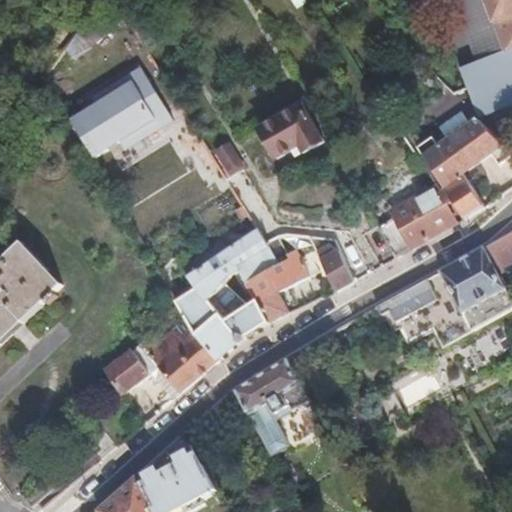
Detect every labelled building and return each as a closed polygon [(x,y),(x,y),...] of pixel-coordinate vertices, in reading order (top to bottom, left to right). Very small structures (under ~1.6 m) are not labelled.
[(311,0),(293,0),(298,8),(311,0)] [(453,0),(477,62),(506,51),(485,0),(453,0)] [(511,0),(485,0),(506,51),(477,62),(461,68),(469,89),(474,104),(480,118),(511,105),(511,0)] [(143,62),(63,108),(93,162),(123,145),(126,150),(177,121),(143,62)] [(474,104),(469,89),(457,93),(471,107),(474,104)] [(327,143),(305,104),(261,128),(279,160),(301,147),(306,154),(327,143)] [(488,209),(467,175),(494,155),(501,166),(511,156),(511,153),(468,108),(432,133),(434,137),(418,148),(444,186),(445,186),(447,189),(456,203),(467,221),(488,209)] [(242,164),(230,143),(219,150),(231,170),(242,164)] [(395,219),(383,226),(401,258),(460,225),(450,206),(456,203),(447,189),(443,191),(439,185),(391,211),(395,219)] [(261,230),(190,277),(199,289),(178,302),(193,326),(199,335),(222,362),(247,341),(273,324),(259,302),(253,306),(226,284),(232,278),(242,272),(248,283),(282,265),(269,244),(261,230)] [(511,235),(487,249),(502,276),(509,272),(507,269),(511,265),(511,235)] [(24,243),(0,265),(0,349),(66,286),(24,243)] [(487,249),(371,312),(378,326),(389,319),(396,332),(402,329),(410,345),(435,331),(446,348),(511,311),(511,294),(502,276),(487,249)] [(259,302),(273,324),(292,314),(281,294),(312,277),(299,251),(290,256),(292,260),(282,265),(248,283),(259,302)] [(323,263),(338,292),(356,281),(341,251),(323,263)] [(193,326),(180,336),(187,345),(199,335),(193,326)] [(176,399),(222,362),(199,335),(187,345),(180,336),(174,329),(150,350),(144,342),(134,350),(152,377),(156,374),(176,399)] [(152,377),(134,350),(107,371),(125,397),(152,377)] [(240,392),(259,427),(307,397),(289,362),(240,392)] [(423,377),(397,390),(404,406),(431,392),(423,377)] [(119,448),(105,432),(91,443),(105,459),(119,448)] [(197,448),(140,480),(144,487),(157,511),(181,511),(220,491),(197,448)] [(140,480),(139,478),(101,511),(157,511),(144,487),(140,480)]
